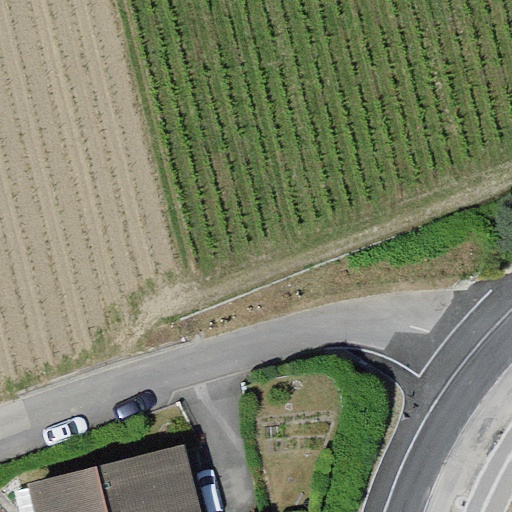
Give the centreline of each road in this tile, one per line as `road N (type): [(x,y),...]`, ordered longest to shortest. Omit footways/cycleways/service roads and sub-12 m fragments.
road 1 (residential): [(510,373),(411,326),(274,345),(0,446)]
road 2 (tertiary): [(433,511),(510,373)]
